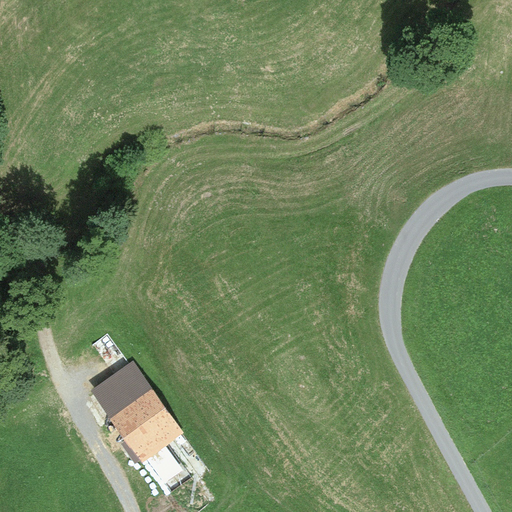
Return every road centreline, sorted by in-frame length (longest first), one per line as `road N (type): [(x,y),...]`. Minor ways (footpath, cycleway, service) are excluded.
road 1 (unclassified): [(511,176),(470,183),(427,214),(394,274),(390,304),(397,353),(484,511)]
road 2 (track): [(132,511),(54,351),(11,217)]
